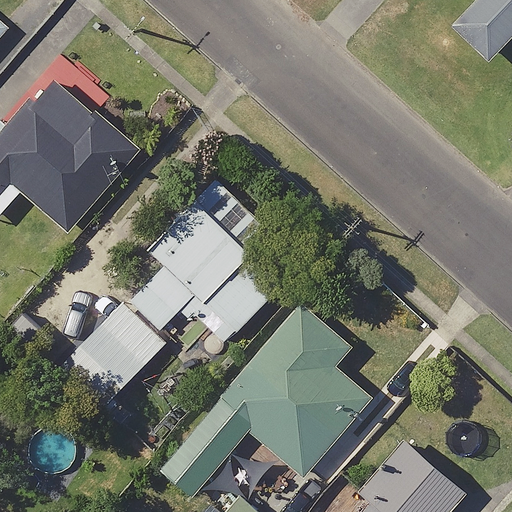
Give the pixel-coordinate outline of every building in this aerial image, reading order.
[(511,0),(486,0),(461,27),(500,65),(511,51),(511,0)] [(0,41),(10,30),(0,20),(0,41)] [(35,104),(0,143),(0,209),(20,187),(76,235),(149,151),(108,117),(84,146),(35,104)] [(206,204),(158,252),(244,338),(292,290),(206,204)] [(108,415),(173,344),(130,305),(65,376),(108,415)] [(363,349),(311,306),(225,408),(313,481),(383,397),(347,367),(363,349)] [(221,413),(171,473),(203,499),(253,439),(221,413)] [(465,511),(481,494),(415,440),(368,496),(377,504),(370,511),(465,511)] [(263,511),(246,498),(234,511),(263,511)]
